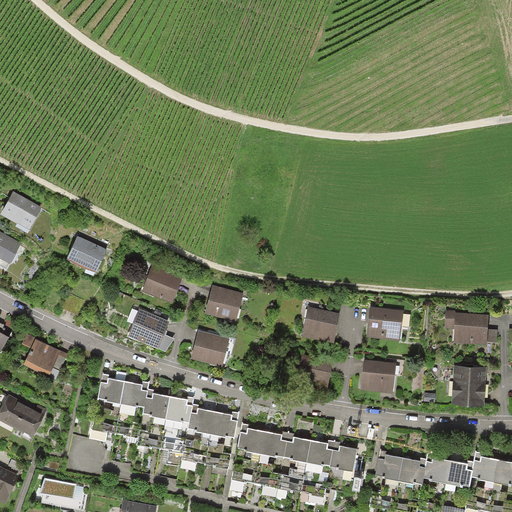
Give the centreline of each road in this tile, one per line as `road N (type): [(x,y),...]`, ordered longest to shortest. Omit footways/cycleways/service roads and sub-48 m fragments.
road 1 (track): [(511,292),(257,276),(204,261),(0,158)]
road 2 (residential): [(511,426),(383,419),(245,396),(168,375),(0,300)]
road 3 (track): [(34,0),(134,73),(228,116),(348,138),(511,119)]
